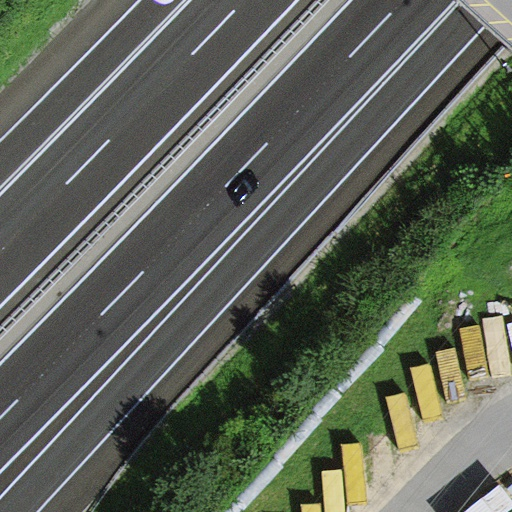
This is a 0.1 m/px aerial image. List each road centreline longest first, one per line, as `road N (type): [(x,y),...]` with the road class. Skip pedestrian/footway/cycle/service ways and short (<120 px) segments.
road 1 (motorway): [(13,511),(485,0)]
road 2 (motorway): [(0,417),(403,0)]
road 3 (motorway): [(244,0),(0,251)]
road 4 (motorway): [(238,0),(0,180)]
